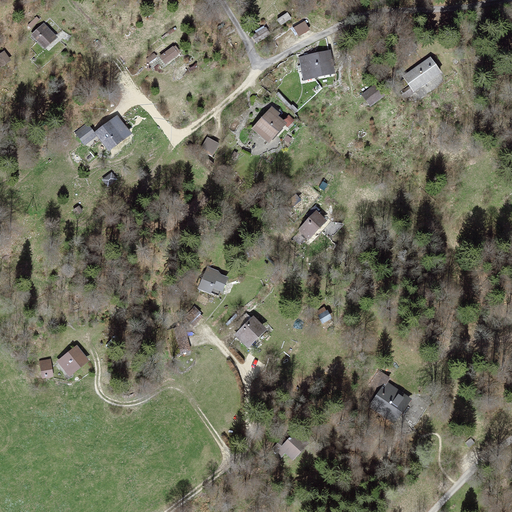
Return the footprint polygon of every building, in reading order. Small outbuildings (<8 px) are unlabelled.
[(277,20),(281,26),(291,19),(287,14),(277,20)] [(304,21),(293,27),(299,36),(310,30),(304,21)] [(55,38),(44,26),(34,35),(45,47),(55,38)] [(252,37),(256,43),(269,35),(265,29),(252,37)] [(416,48),(412,43),(403,52),(407,56),(416,48)] [(165,64),(177,54),(176,53),(178,52),(176,49),(174,50),(172,48),(160,57),(165,64)] [(300,58),(304,80),(334,74),(329,52),(300,58)] [(0,64),(1,65),(9,60),(3,53),(0,54),(0,64)] [(409,85),(410,87),(401,93),(405,99),(440,74),(430,59),(404,78),(405,79),(400,82),(404,88),(409,85)] [(375,88),(365,95),(371,103),(381,96),(375,88)] [(274,117),(277,114),(272,109),(254,129),(269,141),(283,125),(274,117)] [(129,134),(117,118),(97,134),(109,149),(121,140),(129,134)] [(94,136),(87,126),(77,134),(84,143),(94,136)] [(222,144),(210,140),(205,152),(217,156),(222,144)] [(115,180),(111,174),(103,180),(108,186),(115,180)] [(183,210),(189,217),(208,200),(202,193),(183,210)] [(301,230),(301,231),(293,239),(299,244),(298,243),(306,235),(309,238),(324,222),(316,214),(301,230)] [(217,273),(208,269),(203,281),(199,280),(197,285),(201,286),(200,288),(218,296),(225,280),(216,276),(217,273)] [(330,318),(324,308),(317,311),(323,322),(330,318)] [(190,322),(189,323),(192,326),(202,316),(194,309),(186,317),(190,322)] [(252,320),(246,314),(236,325),(242,331),(237,335),(249,347),(255,341),(252,339),(262,329),(253,319),(252,320)] [(186,341),(183,329),(180,330),(180,329),(169,332),(171,339),(167,340),(172,357),(181,355),(180,352),(186,351),(183,341),(186,341)] [(75,350),(59,363),(64,369),(66,367),(70,372),(84,361),(75,350)] [(40,362),(43,377),(51,375),(49,360),(40,362)] [(394,421),(409,400),(386,384),(384,388),(383,387),(389,378),(378,371),(360,397),(394,421)] [(282,448),(293,458),(306,444),(295,434),(291,439),(290,438),(288,439),(290,440),(282,448)] [(474,443),(471,438),(465,443),(469,447),(474,443)]
